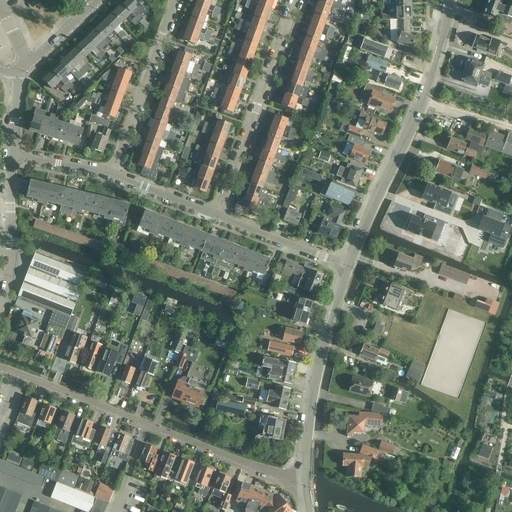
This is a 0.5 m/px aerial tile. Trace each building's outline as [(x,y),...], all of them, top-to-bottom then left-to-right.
[(140,5),(135,0),(126,0),(122,4),(131,14),(140,5)] [(208,11),(211,0),(197,0),(196,6),(208,11)] [(270,10),(273,0),(259,0),(258,6),(270,10)] [(333,2),(333,0),(319,0),(319,2),(331,7),(336,9),(342,11),(344,6),(341,4),(333,2)] [(511,18),(511,0),(502,0),(502,2),(496,0),(487,0),(483,15),(496,20),(498,14),(511,18)] [(327,18),(331,7),(319,2),(315,14),(327,18)] [(131,14),(122,4),(113,13),(122,22),(131,14)] [(204,22),(208,11),(196,6),(192,18),(204,22)] [(266,22),(270,10),(258,6),(254,17),(266,22)] [(411,7),(395,8),(389,8),(389,15),(384,15),(384,16),(391,16),(391,19),(392,19),(392,20),(410,20),(411,20),(411,7)] [(117,27),(122,22),(113,13),(105,21),(114,31),(122,39),(126,35),(117,27)] [(143,18),(139,14),(134,17),(139,22),(143,18)] [(323,30),(327,18),(315,14),(310,25),(323,30)] [(139,22),(134,17),(131,22),(135,26),(139,22)] [(262,33),(266,22),(254,17),(249,29),(262,33)] [(200,33),(204,22),(192,18),(187,29),(200,33)] [(410,36),(410,20),(392,20),(390,20),(390,41),(398,44),(398,45),(403,47),(404,46),(412,49),(413,44),(414,44),(416,40),(415,40),(416,38),(410,36)] [(122,39),(114,31),(105,21),(96,30),(105,39),(110,34),(118,43),(122,39)] [(360,35),(363,21),(356,21),(353,33),(360,35)] [(319,41),(323,30),(310,25),(306,37),(319,41)] [(204,35),(200,33),(187,29),(183,41),(195,45),(198,39),(213,44),(215,39),(211,37),(204,35)] [(258,45),(262,33),(249,29),(245,40),(258,45)] [(105,39),(96,30),(87,38),(96,47),(105,39)] [(497,48),(499,43),(477,36),(475,41),(474,41),(473,44),(473,46),(473,47),(487,52),(490,46),(497,48)] [(316,47),(319,41),(306,37),(302,48),(314,53),(319,54),(325,57),(327,51),(316,47)] [(96,47),(87,38),(78,46),(87,56),(96,47)] [(371,40),(364,38),(360,50),(384,58),(388,49),(370,42),(371,40)] [(253,56),(258,45),(245,40),(243,46),(232,42),(230,48),(253,56)] [(93,72),(82,60),(87,56),(78,46),(69,55),(78,64),(87,73),(89,76),(93,72)] [(108,52),(104,48),(99,51),(104,56),(108,52)] [(249,67),(253,56),(230,48),(228,53),(239,57),(237,63),(249,67)] [(310,64),(314,53),(302,48),(298,60),(310,64)] [(187,67),(192,55),(179,51),(175,63),(187,67)] [(87,73),(78,64),(69,55),(61,63),(70,72),(75,68),(83,76),(87,73)] [(385,73),(389,63),(369,56),(365,66),(377,71),(375,76),(385,80),(384,85),(398,90),(402,80),(385,73)] [(481,72),(484,64),(469,59),(468,61),(467,61),(465,65),(466,66),(465,71),(490,79),(492,74),(485,71),(484,73),(481,72)] [(306,75),(310,64),(298,60),(294,71),(306,75)] [(65,77),(70,72),(61,63),(52,71),(61,81),(69,89),(73,86),(65,77)] [(183,78),(187,67),(175,63),(171,74),(183,78)] [(245,79),(249,67),(237,63),(235,69),(233,69),(232,70),(229,69),(229,67),(224,65),(222,70),(245,79)] [(128,84),(132,73),(120,68),(115,80),(128,84)] [(331,71),(326,69),(322,79),(328,81),(331,71)] [(241,90),(245,79),(222,70),(220,76),(231,80),(229,86),(241,90)] [(69,89),(61,81),(52,71),(43,80),(52,89),(57,85),(65,93),(69,89)] [(302,87),(306,75),(294,71),(290,82),(302,87)] [(490,79),(465,71),(463,75),(462,75),(461,80),(462,80),(461,82),(476,87),(479,79),(482,80),(481,82),(489,84),(490,79)] [(335,72),(333,80),(341,83),(344,76),(335,72)] [(111,78),(106,73),(102,77),(106,81),(111,78)] [(509,76),(498,73),(495,81),(506,85),(509,76)] [(179,90),(183,78),(171,74),(167,85),(179,90)] [(123,96),(128,84),(115,80),(111,91),(123,96)] [(300,93),(302,87),(290,82),(286,94),(298,98),(302,100),(309,102),(311,97),(300,93)] [(384,90),(367,84),(364,90),(372,93),(372,92),(380,95),(381,94),(382,95),(384,90)] [(175,101),(179,90),(167,85),(163,97),(175,101)] [(511,87),(505,85),(502,92),(511,95),(511,87)] [(237,102),(241,90),(229,86),(225,97),(237,102)] [(119,107),(123,96),(111,91),(107,103),(119,107)] [(395,100),(382,95),(381,94),(380,95),(372,92),(372,93),(367,106),(376,109),(377,107),(391,112),(395,100)] [(294,110),(298,98),(286,94),(281,105),(294,110)] [(79,110),(87,99),(84,97),(76,107),(79,110)] [(171,113),(175,101),(163,97),(159,108),(171,113)] [(233,113),(237,102),(225,97),(220,109),(233,113)] [(115,119),(119,107),(107,103),(102,101),(97,99),(96,100),(95,103),(95,104),(105,108),(103,114),(115,119)] [(182,117),(176,114),(171,113),(159,108),(154,120),(167,124),(169,117),(182,122),(184,118),(182,117)] [(186,118),(188,113),(178,109),(176,114),(182,117),(186,118)] [(39,134),(44,117),(39,116),(40,113),(35,112),(29,131),(39,134)] [(110,122),(92,115),(89,121),(108,128),(110,122)] [(284,131),(288,120),(276,115),(272,127),(284,131)] [(49,137),(54,120),(44,117),(39,134),(49,137)] [(382,135),(386,124),(372,118),(372,119),(367,117),(363,128),(368,130),(382,135)] [(59,140),(64,123),(54,120),(49,137),(59,140)] [(165,130),(167,124),(154,120),(150,131),(163,135),(174,139),(176,134),(165,130)] [(227,136),(231,124),(219,120),(214,132),(227,136)] [(210,130),(211,125),(205,122),(205,123),(201,122),(200,126),(203,128),(210,130)] [(68,143),(74,126),(64,123),(59,140),(68,143)] [(483,146),(487,135),(480,133),(481,129),(471,125),(470,129),(469,129),(465,139),(483,146)] [(80,141),(83,130),(83,129),(74,126),(68,143),(78,146),(80,141)] [(360,139),(363,130),(349,126),(346,134),(360,139)] [(295,135),(288,133),(284,131),(272,127),(267,138),(280,143),(282,136),(293,140),(295,135)] [(103,153),(111,131),(104,128),(101,136),(97,134),(91,149),(103,153)] [(181,142),(174,139),(163,135),(150,131),(146,142),(158,147),(161,141),(179,148),(181,142)] [(511,134),(508,133),(507,137),(490,131),(484,146),(511,156),(511,134)] [(222,147),(227,136),(214,132),(210,143),(222,147)] [(371,152),(363,148),(365,142),(350,135),(347,141),(354,144),(351,152),(349,151),(347,156),(365,164),(371,152)] [(277,149),(280,143),(267,138),(263,149),(275,154),(286,158),(288,153),(277,149)] [(474,158),(476,153),(481,156),(485,148),(471,142),(468,150),(465,148),(467,144),(452,138),(451,140),(449,140),(448,143),(449,145),(447,149),(462,155),(463,154),(474,158)] [(156,153),(158,147),(146,142),(142,154),(154,158),(165,162),(168,163),(170,158),(156,153)] [(218,159),(222,147),(210,143),(206,154),(218,159)] [(201,153),(202,147),(194,144),(192,149),(201,153)] [(199,158),(201,153),(192,149),(190,154),(199,158)] [(286,158),(275,154),(263,149),(259,161),(271,165),(274,159),(285,163),(286,158)] [(332,156),(321,151),(319,159),(329,163),(332,156)] [(165,162),(154,158),(142,154),(138,165),(150,170),(152,163),(163,167),(165,162)] [(214,170),(218,159),(206,154),(202,166),(214,170)] [(343,168),(346,160),(338,156),(334,164),(340,167),(340,166),(343,168)] [(267,177),(271,165),(259,161),(255,172),(267,177)] [(464,172),(454,168),(454,166),(440,161),(438,165),(436,166),(435,169),(436,171),(436,172),(450,178),(451,174),(462,178),(464,172)] [(356,188),(363,170),(348,164),(346,169),(343,168),(340,166),(340,167),(336,176),(342,178),(341,182),(356,188)] [(496,173),(472,165),(470,173),(493,181),(496,173)] [(210,182),(214,170),(202,166),(198,177),(210,182)] [(322,176),(304,169),(301,174),(320,182),(322,176)] [(278,181),(272,178),(267,177),(255,172),(251,184),(263,188),(265,182),(276,186),(278,181)] [(198,177),(193,176),(187,173),(185,178),(196,182),(193,189),(206,193),(210,182),(198,177)] [(42,204),(47,184),(30,180),(26,197),(38,200),(37,202),(42,204)] [(77,212),(81,193),(47,184),(42,204),(46,205),(47,202),(61,205),(73,208),(72,211),(77,212)] [(261,194),(263,188),(251,184),(246,195),(259,200),(263,201),(270,204),(272,198),(261,194)] [(428,184),(422,199),(445,208),(451,193),(428,184)] [(348,205),(353,194),(342,189),(334,186),(332,190),(340,194),(337,200),(348,205)] [(458,196),(468,198),(469,193),(459,190),(458,196)] [(93,213),(97,197),(81,193),(77,212),(81,213),(82,210),(93,213)] [(297,225),(301,215),(291,211),(292,208),(294,209),(297,201),(291,199),(292,196),(288,194),(284,205),(289,206),(283,220),(297,225)] [(254,211),(259,200),(246,195),(242,207),(254,211)] [(315,211),(318,203),(322,204),(324,199),(315,195),(310,209),(315,211)] [(109,220),(113,200),(97,197),(93,213),(105,216),(104,219),(109,220)] [(475,197),(472,204),(479,207),(481,200),(475,197)] [(125,221),(129,204),(113,200),(109,220),(113,221),(114,218),(125,221)] [(484,211),(511,216),(511,207),(486,202),(484,211)] [(339,226),(345,212),(330,206),(326,216),(325,216),(324,217),(314,213),(310,223),(320,227),(318,233),(336,240),(341,227),(339,226)] [(153,235),(161,217),(145,210),(139,226),(150,231),(149,233),(153,235)] [(479,214),(474,228),(495,236),(500,222),(479,214)] [(409,221),(406,228),(408,228),(407,230),(430,240),(436,225),(413,216),(410,221),(409,221)] [(170,238),(176,222),(161,217),(153,235),(158,236),(159,234),(170,238)] [(184,247),(191,228),(176,222),(170,238),(180,242),(179,245),(184,247)] [(217,260),(224,241),(191,228),(184,247),(188,248),(189,246),(200,250),(214,256),(213,258),(217,260)] [(233,263),(240,247),(224,241),(217,260),(222,261),(223,259),(233,263)] [(248,272),(255,253),(240,247),(233,263),(244,267),(243,270),(248,272)] [(88,273),(36,252),(30,267),(82,288),(88,273)] [(264,275),(270,259),(255,253),(248,272),(252,273),(253,271),(264,275)] [(419,268),(423,258),(415,255),(413,259),(398,254),(394,267),(395,267),(394,269),(399,271),(400,269),(410,273),(412,265),(419,268)] [(315,294),(322,275),(311,271),(287,261),(282,274),(290,277),(292,274),(301,277),(297,287),(315,294)] [(470,276),(453,269),(442,265),(438,275),(466,285),(470,276)] [(82,288),(30,267),(24,282),(76,303),(82,288)] [(76,303),(24,282),(18,297),(53,311),(70,318),(76,303)] [(404,299),(407,291),(388,283),(384,294),(412,305),(413,302),(404,299)] [(294,296),(296,291),(285,288),(283,293),(294,296)] [(110,306),(113,295),(108,293),(104,304),(110,306)] [(132,303),(143,307),(146,298),(135,293),(132,303)] [(412,305),(384,294),(380,304),(399,312),(402,304),(411,307),(412,305)] [(466,304),(468,299),(455,294),(453,299),(466,304)] [(305,325),(313,302),(289,295),(287,302),(292,304),(295,309),(291,321),(305,325)] [(487,298),(486,302),(477,300),(475,308),(496,313),(499,301),(487,298)] [(153,302),(148,300),(141,319),(147,321),(153,302)] [(174,308),(167,306),(165,311),(172,314),(174,308)] [(49,323),(55,326),(65,330),(70,318),(53,311),(49,323)] [(44,333),(36,329),(38,322),(22,315),(15,332),(23,335),(23,336),(25,337),(25,336),(28,337),(25,344),(38,349),(44,333)] [(71,341),(78,321),(70,318),(65,330),(62,337),(71,341)] [(380,334),(383,326),(375,323),(374,324),(372,324),(370,329),(372,330),(372,331),(380,334)] [(148,350),(156,329),(146,325),(138,346),(148,350)] [(57,338),(61,340),(62,337),(65,330),(55,326),(52,335),(44,333),(38,349),(50,354),(57,338)] [(179,354),(188,331),(179,327),(170,350),(179,354)] [(300,345),(303,332),(281,327),(280,334),(284,335),(283,341),(300,345)] [(75,363),(80,351),(83,352),(85,344),(73,339),(71,347),(69,347),(64,359),(75,363)] [(93,370),(98,355),(97,355),(99,351),(100,351),(102,345),(93,341),(90,348),(96,350),(95,351),(93,350),(92,353),(89,352),(84,366),(93,370)] [(291,357),(294,347),(270,342),(268,351),(291,357)] [(121,365),(128,347),(119,344),(118,348),(108,345),(106,349),(105,349),(97,371),(108,376),(113,362),(121,365)] [(386,359),(389,352),(380,349),(379,351),(364,345),(362,350),(361,350),(360,353),(361,354),(360,356),(375,362),(377,356),(386,359)] [(195,363),(199,351),(185,346),(183,351),(182,354),(187,355),(185,360),(190,362),(195,363)] [(185,360),(187,355),(182,354),(180,353),(175,367),(182,369),(185,360)] [(135,369),(140,356),(133,354),(129,367),(126,366),(121,380),(130,384),(135,369)] [(293,374),(296,364),(281,361),(280,365),(269,363),(268,366),(260,364),(260,367),(293,374)] [(145,389),(150,375),(154,376),(156,368),(144,364),(136,386),(145,389)] [(424,370),(411,365),(406,377),(420,382),(424,370)] [(238,369),(226,366),(225,372),(237,375),(238,369)] [(291,384),(293,374),(260,367),(259,371),(264,372),(264,370),(267,371),(266,374),(278,376),(277,381),(291,384)] [(369,397),(373,383),(353,378),(349,391),(369,397)] [(258,390),(259,382),(248,379),(246,387),(258,390)] [(198,408),(204,391),(178,381),(172,398),(189,404),(188,406),(195,408),(195,407),(198,408)] [(288,400),(290,390),(275,387),(274,392),(270,391),(269,396),(288,400)] [(410,393),(394,388),(390,399),(406,404),(410,393)] [(242,403),(244,396),(237,395),(236,402),(242,403)] [(255,406),(257,400),(244,396),(242,403),(255,406)] [(286,410),(288,400),(269,396),(268,402),(272,403),(271,407),(286,410)] [(27,398),(26,397),(20,413),(31,417),(37,402),(33,400),(31,398),(29,397),(27,398)] [(245,416),(247,406),(218,400),(216,410),(245,416)] [(387,416),(389,409),(373,404),(371,412),(387,416)] [(44,405),(38,420),(36,425),(48,429),(56,409),(44,405)] [(69,430),(74,417),(70,414),(69,413),(66,412),(65,412),(63,412),(57,427),(61,429),(57,440),(65,444),(70,431),(69,430)] [(382,427),(383,415),(373,413),(359,412),(358,416),(348,415),(347,435),(347,437),(351,437),(354,433),(364,434),(365,426),(382,427)] [(280,439),(283,423),(283,422),(263,418),(261,426),(266,427),(265,436),(257,438),(256,442),(271,445),(273,437),(280,439)] [(87,439),(93,424),(81,419),(75,435),(83,437),(80,444),(88,447),(90,440),(87,439)] [(105,464),(117,433),(107,429),(106,428),(103,427),(102,427),(100,427),(94,442),(100,444),(98,449),(101,450),(97,461),(105,464)] [(124,453),(130,438),(119,434),(112,449),(120,452),(117,458),(126,461),(128,455),(124,453)] [(401,449),(381,441),(378,450),(398,457),(401,449)] [(493,447),(483,443),(480,454),(489,458),(493,447)] [(149,470),(157,449),(145,444),(139,460),(146,462),(143,468),(149,470)] [(382,462),(385,454),(363,445),(359,453),(382,462)] [(170,471),(176,456),(164,452),(158,467),(164,470),(161,477),(172,481),(175,473),(170,471)] [(363,468),(364,455),(343,454),(343,466),(347,467),(346,476),(361,478),(362,468),(363,468)] [(46,478),(19,467),(0,459),(0,471),(42,488),(46,478)] [(188,479),(194,464),(182,459),(174,481),(187,486),(190,479),(188,479)] [(453,469),(455,464),(445,460),(443,466),(453,469)] [(207,486),(213,471),(201,466),(193,486),(200,489),(198,493),(206,496),(210,487),(207,486)] [(224,497),(231,478),(219,474),(210,499),(221,503),(217,511),(224,511),(230,499),(224,497)] [(485,487),(486,482),(475,480),(474,484),(474,487),(474,488),(475,489),(476,490),(477,491),(478,491),(479,491),(481,491),(482,491),(483,490),(484,489),(485,487)] [(90,511),(96,498),(75,490),(57,482),(51,498),(86,511),(90,511)] [(252,497),(256,488),(243,483),(236,501),(246,505),(250,497),(252,497)] [(108,502),(113,489),(101,484),(97,498),(108,502)] [(0,511),(15,511),(22,495),(0,486),(0,511)] [(256,511),(261,501),(262,501),(266,492),(256,488),(252,497),(250,497),(246,505),(243,511),(256,511)] [(269,509),(277,503),(275,501),(275,499),(273,497),(274,495),(266,492),(262,501),(261,501),(256,511),(261,511),(263,511),(267,511),(269,511),(268,511),(269,509)] [(168,495),(162,493),(159,500),(165,503),(168,495)] [(288,511),(291,510),(289,508),(290,507),(285,500),(283,501),(281,498),(278,500),(276,498),(275,499),(275,501),(277,503),(269,509),(268,511),(269,511),(288,511)] [(181,511),(182,511),(183,511),(182,511),(188,511),(189,511),(184,509),(187,502),(179,499),(175,508),(174,508),(172,511),(181,511)] [(61,511),(34,501),(29,511),(61,511)]
